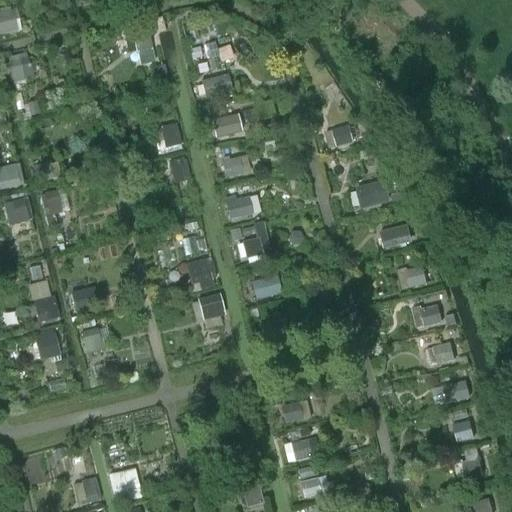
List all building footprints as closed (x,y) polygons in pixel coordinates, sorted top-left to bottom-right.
[(0,35),(16,32),(12,11),(0,13),(0,35)] [(151,49),(145,25),(128,29),(134,53),(151,49)] [(31,81),(25,53),(4,58),(10,85),(31,81)] [(231,93),(226,75),(200,82),(204,99),(231,93)] [(240,133),(236,115),(210,122),(214,139),(240,133)] [(181,150),(175,124),(151,129),(157,156),(181,150)] [(352,143),(348,128),(332,132),(336,147),(352,143)] [(241,176),(237,158),(220,163),(223,180),(241,176)] [(189,179),(184,159),(179,161),(178,159),(167,162),(173,186),(185,182),(184,180),(189,179)] [(52,180),(47,162),(30,167),(35,184),(52,180)] [(0,190),(22,185),(18,164),(0,168),(0,190)] [(386,200),(383,184),(367,188),(371,204),(386,200)] [(61,213),(55,191),(41,194),(47,216),(61,213)] [(31,219),(26,200),(22,201),(22,199),(10,202),(16,225),(28,222),(27,220),(31,219)] [(252,215),(248,199),(230,203),(234,219),(252,215)] [(270,260),(263,224),(251,226),(254,240),(240,243),(244,260),(259,256),(261,262),(270,260)] [(407,242),(403,227),(388,231),(392,246),(407,242)] [(211,281),(206,259),(184,265),(190,287),(211,281)] [(424,283),(420,267),(404,271),(408,287),(424,283)] [(272,296),(267,279),(249,283),(254,300),(272,296)] [(82,313),(77,290),(67,293),(72,315),(82,313)] [(220,318),(214,295),(203,298),(209,321),(220,318)] [(58,319),(52,296),(32,301),(37,324),(58,319)] [(440,322),(436,307),(420,311),(423,326),(440,322)] [(282,337),(278,320),(261,323),(264,340),(282,337)] [(102,351),(97,329),(80,333),(85,355),(102,351)] [(62,356),(56,334),(44,337),(50,360),(62,356)] [(454,361),(450,344),(432,348),(437,365),(454,361)] [(462,400),(458,383),(442,387),(446,403),(462,400)] [(301,421),(297,406),(281,410),(285,425),(301,421)] [(472,438),(468,422),(452,426),(456,442),(472,438)] [(256,460),(251,440),(230,445),(234,465),(256,460)] [(310,458),(306,443),(290,447),(294,462),(310,458)] [(482,477),(478,462),(462,466),(466,481),(482,477)] [(127,492),(122,473),(112,475),(112,476),(109,477),(113,495),(117,494),(117,495),(127,492)] [(100,501),(95,479),(80,483),(85,504),(100,501)] [(264,501),(259,479),(243,483),(248,504),(264,501)] [(319,497),(316,481),(300,485),(304,501),(319,497)] [(490,511),(488,500),(471,504),(472,511),(490,511)]
